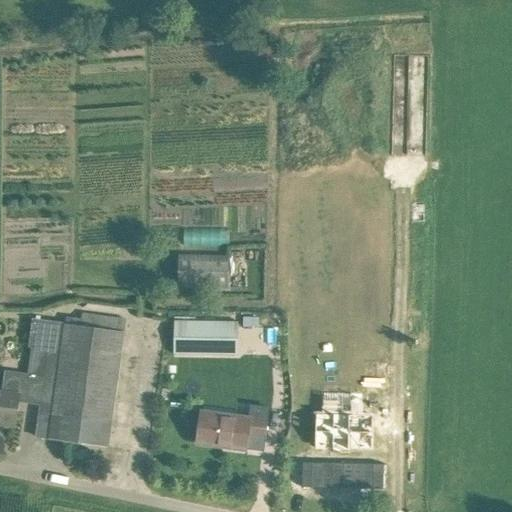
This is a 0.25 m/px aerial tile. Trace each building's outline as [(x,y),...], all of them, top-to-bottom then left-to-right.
[(327,176),(325,412),(379,412),(382,176),(327,176)] [(230,289),(231,256),(180,255),(179,288),(230,289)] [(29,373),(23,372),(19,401),(41,404),(36,436),(108,446),(126,318),(84,312),(83,319),(66,316),(65,323),(33,319),(29,347),(32,347),(29,373)] [(232,312),(231,328),(283,329),(284,313),(232,312)] [(175,321),(174,353),(226,354),(226,337),(226,322),(175,321)] [(268,401),(285,401),(283,344),(265,345),(268,401)] [(0,423),(16,426),(19,401),(23,372),(6,370),(3,390),(0,389),(0,423)] [(202,409),(200,423),(197,443),(218,446),(219,443),(245,447),(245,449),(246,449),(248,433),(265,435),(269,407),(252,405),(250,416),(202,409)] [(325,430),(325,470),(351,472),(351,478),(370,478),(370,473),(396,477),(396,433),(325,430)]
